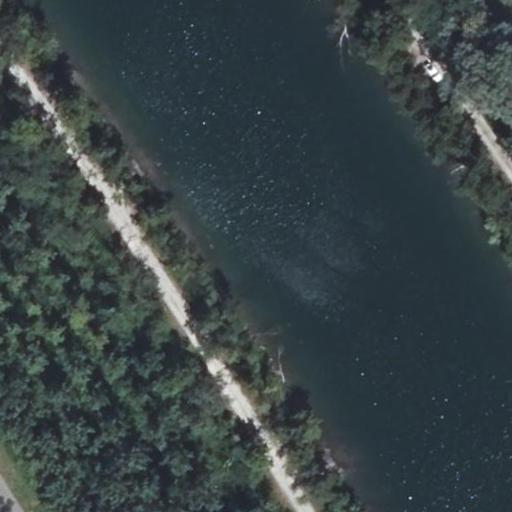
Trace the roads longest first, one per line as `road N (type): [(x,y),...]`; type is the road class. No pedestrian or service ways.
road 1 (track): [(300,511),(211,355),(0,47)]
road 2 (track): [(511,167),(399,0)]
